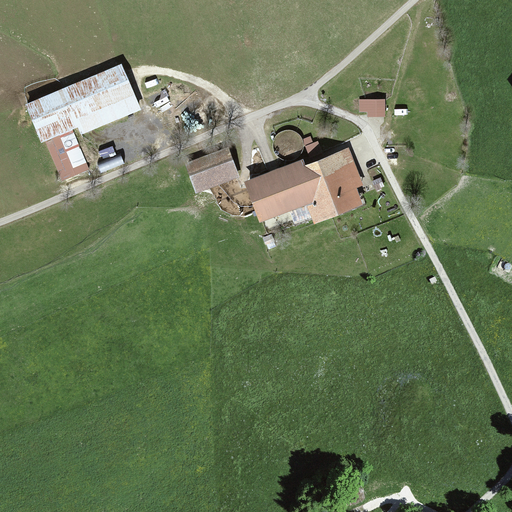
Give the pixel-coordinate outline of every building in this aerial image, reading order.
[(136,99),(121,64),(30,102),(44,137),(46,136),(136,99)] [(360,100),(360,109),(370,109),(370,114),(385,114),(385,100),(360,100)] [(73,125),(46,136),(62,178),(89,167),(73,125)] [(306,145),(310,156),(322,152),(317,141),(306,145)] [(188,163),(198,189),(237,175),(227,149),(188,163)] [(307,196),(315,218),(359,202),(344,162),(352,159),(349,150),(297,169),(297,168),(249,185),(260,213),(307,196)] [(275,246),(271,234),(263,237),(268,249),(275,246)]
